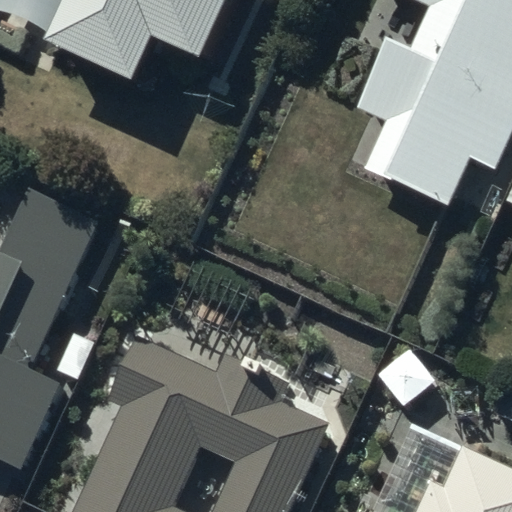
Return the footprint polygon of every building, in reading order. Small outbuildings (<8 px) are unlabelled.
[(83,0),(51,69),(139,111),(160,67),(205,89),(245,0),(276,0),(278,1),(276,5),(294,14),(300,0),(83,0)] [(511,0),(380,0),(433,22),(415,66),(390,55),(361,122),(389,137),(369,184),(456,221),(476,174),(496,182),(511,149),(511,0)] [(35,388),(100,239),(36,212),(8,276),(0,272),(0,478),(21,488),(60,398),(35,388)] [(144,352),(115,416),(127,422),(85,511),(299,511),(332,440),(284,418),(293,399),(228,370),(220,386),(144,352)] [(511,511),(511,482),(464,460),(446,501),(432,495),(424,511),(511,511)]
